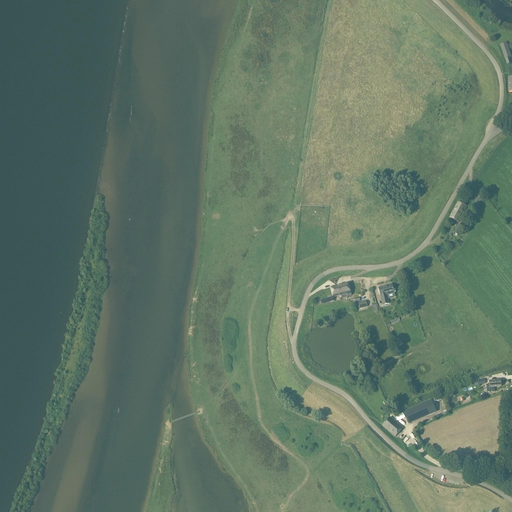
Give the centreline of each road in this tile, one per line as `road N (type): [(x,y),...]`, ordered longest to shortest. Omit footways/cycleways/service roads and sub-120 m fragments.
road 1 (unclassified): [(445,471),(408,458),(343,393),(307,374),(293,342),(308,291),(322,274),(397,263),(422,246),(489,131)]
road 2 (unclassified): [(489,131),(502,89),(496,65),(434,0)]
